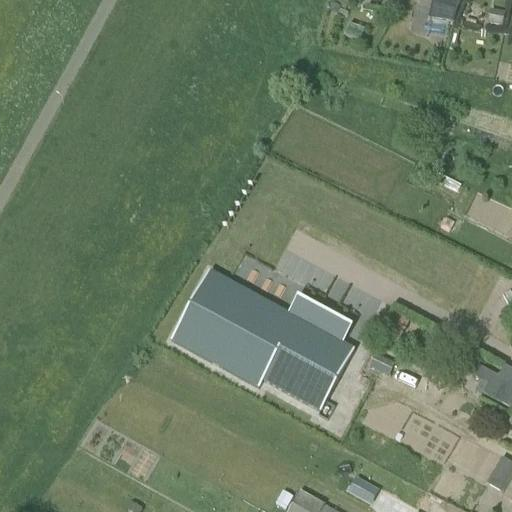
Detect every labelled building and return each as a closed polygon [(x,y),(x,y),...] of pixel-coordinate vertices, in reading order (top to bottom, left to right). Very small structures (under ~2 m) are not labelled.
[(461,1),(456,0),(434,0),(428,22),(453,27),(461,1)] [(505,15),(490,12),(486,27),(502,30),(505,15)] [(460,188),(437,176),(433,184),(457,195),(460,188)] [(448,236),(454,225),(445,221),(445,222),(443,221),(439,229),(441,230),(440,231),(448,236)] [(259,388),(316,419),(351,357),(338,350),(347,334),(294,305),(285,321),(206,278),(167,348),(255,396),(259,388)] [(396,315),(388,330),(401,337),(409,321),(396,315)] [(375,357),(367,373),(383,381),(385,377),(389,379),(395,366),(375,357)] [(511,408),(511,373),(499,366),(493,377),(479,370),(474,380),(487,387),(482,396),(511,411),(511,408)] [(502,500),(511,505),(511,507),(511,508),(511,507),(511,467),(501,461),(486,488),(503,498),(502,500)] [(332,511),(299,494),(289,511),(332,511)]
